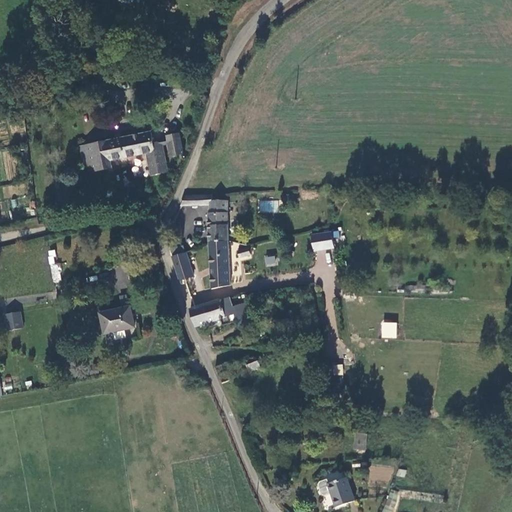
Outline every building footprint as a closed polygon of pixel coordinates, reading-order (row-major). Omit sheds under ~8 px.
[(150,132),(84,146),(86,160),(89,173),(110,169),(108,162),(145,154),(150,177),(166,174),(159,141),(153,143),(150,132)] [(180,155),(176,135),(165,137),(170,157),(180,155)] [(210,244),(229,239),(229,201),(212,201),(213,195),(186,197),(182,206),(209,205),(210,244)] [(332,219),(311,224),(312,240),(333,237),(332,219)] [(211,292),(230,287),(229,239),(210,244),(211,292)] [(53,284),(62,282),(59,263),(56,264),(54,249),(47,250),(53,284)] [(249,249),(239,251),(241,261),(252,258),(249,249)] [(195,276),(188,253),(172,258),(180,282),(195,276)] [(264,257),(266,267),(277,264),(275,255),(264,257)] [(190,310),(194,328),(220,321),(235,316),(236,320),(238,319),(248,316),(252,315),(247,302),(234,306),(231,297),(190,310)] [(130,307),(99,313),(103,335),(135,328),(130,307)] [(21,312),(5,314),(7,330),(23,328),(21,312)] [(235,316),(220,321),(222,325),(236,320),(235,316)] [(248,316),(238,319),(242,331),(252,328),(248,316)] [(382,322),(381,338),(397,338),(397,322),(382,322)] [(225,373),(237,368),(240,373),(248,370),(247,363),(260,357),(256,348),(243,350),(230,354),(229,351),(215,359),(221,375),(225,373)] [(343,365),(334,365),(333,375),(342,375),(343,365)] [(368,435),(357,434),(355,451),(366,452),(368,435)] [(407,471),(398,469),(397,477),(406,479),(407,471)] [(356,503),(348,479),(328,485),(336,510),(356,503)] [(394,511),(397,505),(400,491),(392,490),(389,503),(384,511),(394,511)]
